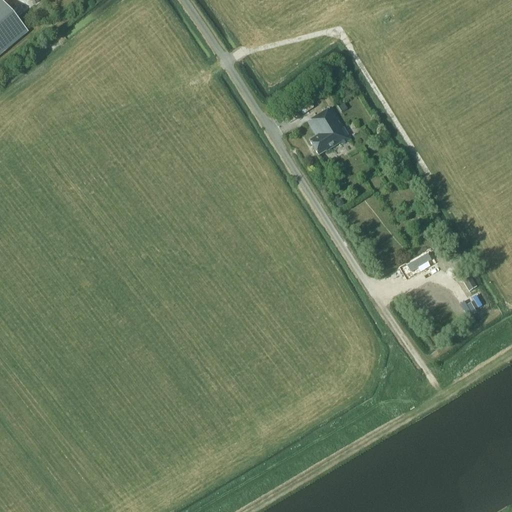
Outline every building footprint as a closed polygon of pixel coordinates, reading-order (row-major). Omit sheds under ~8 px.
[(25,0),(13,0),(10,4),(27,21),(36,11),(25,0)] [(0,56),(29,33),(1,1),(0,2),(0,56)] [(337,70),(334,66),(328,70),(331,74),(337,70)] [(309,142),(311,144),(318,157),(326,152),(326,153),(341,144),(342,146),(350,141),(331,109),(308,124),(316,138),(309,142)] [(471,278),(463,283),(469,293),(477,288),(471,278)]
